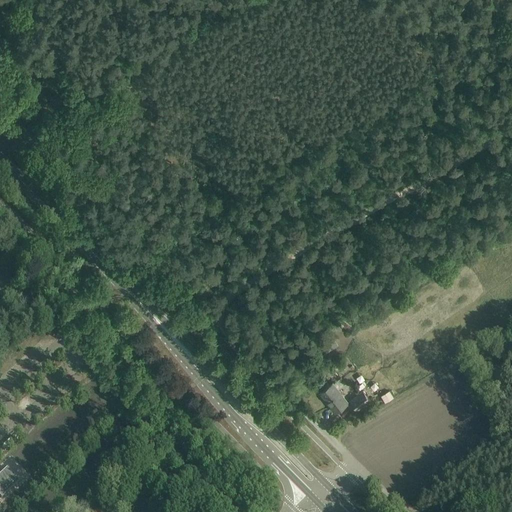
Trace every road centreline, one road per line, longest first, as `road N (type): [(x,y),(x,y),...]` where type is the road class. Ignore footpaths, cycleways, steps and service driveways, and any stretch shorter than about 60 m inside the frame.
road 1 (primary): [(133,295),(318,504)]
road 2 (primary): [(331,491),(133,295)]
road 3 (primary): [(133,295),(0,160)]
